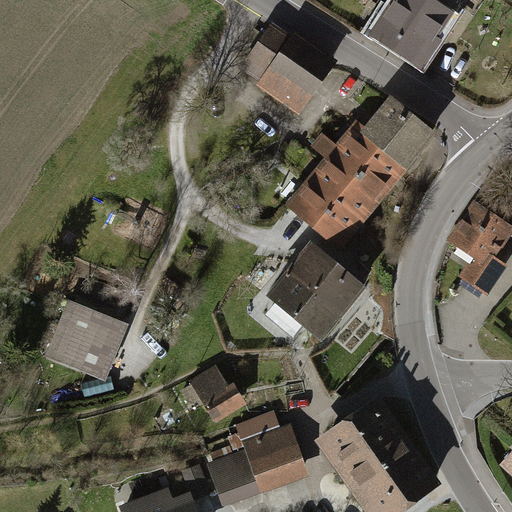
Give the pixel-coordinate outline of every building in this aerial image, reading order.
[(430,0),(393,0),(370,35),(416,66),(451,14),(430,0)] [(271,26),(242,66),(264,82),(261,87),(297,112),(331,65),(295,40),(293,42),(271,26)] [(357,124),(292,205),(342,245),(434,132),(391,98),(365,131),(357,124)] [(477,207),(452,241),(475,257),(458,280),(485,299),(509,266),(493,254),(510,231),(477,207)] [(311,248),(263,303),(311,345),(359,290),(311,248)] [(123,326),(68,303),(45,357),(100,380),(123,326)] [(219,369),(192,387),(213,420),(241,403),(219,369)] [(379,398),(318,442),(368,511),(394,511),(437,478),(379,398)] [(244,451),(208,463),(221,503),(307,475),(291,424),(241,441),(244,451)] [(511,459),(503,469),(511,477),(511,459)] [(164,489),(120,507),(121,511),(195,511),(187,492),(168,499),(164,489)]
